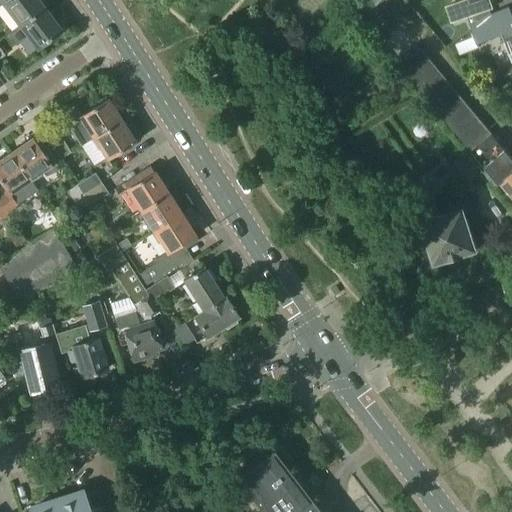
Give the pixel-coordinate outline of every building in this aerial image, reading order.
[(5,0),(2,2),(19,24),(42,8),(47,4),(43,0),(5,0)] [(464,0),(470,16),(490,9),(493,8),(490,0),(464,0)] [(511,12),(509,6),(492,13),(471,29),(477,44),(502,35),(511,57),(511,12)] [(42,8),(19,24),(20,25),(8,34),(19,49),(26,44),(23,40),(28,36),(37,48),(60,30),(42,8)] [(397,64),(408,77),(428,60),(417,47),(397,64)] [(408,77),(419,90),(439,73),(428,60),(408,77)] [(419,90),(430,103),(450,86),(439,73),(419,90)] [(430,103),(441,116),(461,99),(450,86),(430,103)] [(496,92),(500,105),(511,101),(507,89),(496,92)] [(80,145),(93,137),(119,119),(106,98),(66,122),(80,145)] [(441,116),(452,129),(472,112),(461,99),(441,116)] [(452,129),(463,142),(483,125),(472,112),(452,129)] [(133,141),(119,119),(93,137),(106,158),(133,141)] [(492,135),(483,125),(463,142),(472,152),(492,135)] [(59,134),(49,141),(61,159),(71,152),(59,134)] [(499,184),(500,182),(511,194),(511,158),(492,135),(472,152),(499,184)] [(31,140),(12,154),(29,180),(41,172),(44,176),(57,170),(46,146),(44,147),(38,138),(33,142),(31,140)] [(17,207),(16,205),(37,192),(29,180),(12,154),(0,162),(0,181),(7,191),(0,195),(0,201),(8,214),(17,207)] [(479,173),(465,156),(451,168),(465,185),(479,173)] [(150,166),(124,183),(127,188),(140,208),(167,192),(154,171),(153,171),(150,166)] [(97,171),(77,183),(83,193),(103,180),(97,171)] [(111,192),(103,180),(83,193),(91,205),(111,192)] [(91,205),(83,193),(77,183),(68,189),(83,210),(91,205)] [(167,192),(140,208),(154,230),(180,213),(167,192)] [(435,197),(412,204),(419,225),(424,223),(436,262),(476,250),(464,211),(442,217),(435,197)] [(0,201),(0,219),(8,214),(0,201)] [(180,213),(154,230),(167,251),(172,248),(182,241),(186,248),(194,242),(191,236),(194,234),(180,213)] [(53,229),(0,263),(0,266),(20,296),(84,275),(53,229)] [(25,243),(18,231),(8,237),(15,249),(25,243)] [(126,237),(116,243),(121,252),(131,246),(126,237)] [(64,244),(70,253),(80,247),(73,238),(64,244)] [(149,349),(161,346),(152,320),(150,317),(158,312),(151,301),(148,295),(145,290),(121,252),(116,243),(97,256),(106,271),(111,268),(128,296),(109,301),(118,328),(115,329),(120,345),(128,343),(132,359),(150,354),(149,349)] [(156,263),(139,273),(146,284),(181,262),(172,248),(167,251),(154,260),(156,263)] [(72,256),(80,266),(87,261),(80,251),(72,256)] [(222,297),(211,280),(215,278),(208,267),(205,270),(203,266),(183,279),(201,310),(222,297)] [(166,276),(145,290),(148,295),(151,301),(168,290),(169,292),(174,289),(184,282),(177,271),(167,277),(166,276)] [(207,335),(224,325),(226,328),(237,322),(235,318),(238,316),(224,296),(222,297),(201,310),(194,315),(207,335)] [(85,325),(55,335),(59,348),(60,353),(72,349),(80,377),(83,376),(84,379),(94,376),(93,373),(108,368),(98,337),(90,340),(87,330),(90,329),(90,330),(106,325),(98,299),(82,304),(89,324),(85,326),(85,325)] [(44,340),(6,349),(13,376),(28,372),(33,390),(55,384),(48,355),(48,352),(59,348),(55,335),(52,325),(50,319),(38,323),(40,329),(44,339),(44,340)] [(189,322),(176,329),(187,345),(199,338),(189,322)] [(318,511),(271,450),(240,474),(268,511),(318,511)] [(82,491),(57,499),(61,511),(103,511),(103,508),(100,490),(83,495),(82,491)] [(33,511),(61,511),(57,499),(32,507),(33,511)]
